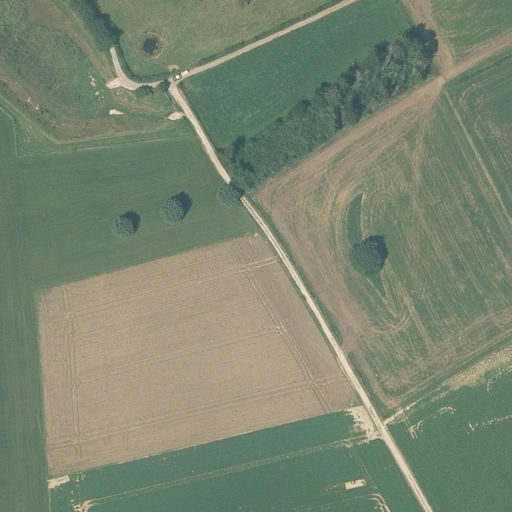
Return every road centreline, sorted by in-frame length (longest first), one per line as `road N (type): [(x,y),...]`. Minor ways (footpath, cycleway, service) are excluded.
road 1 (track): [(170,79),(427,511)]
road 2 (track): [(78,0),(104,34),(119,73),(141,86),(350,0)]
